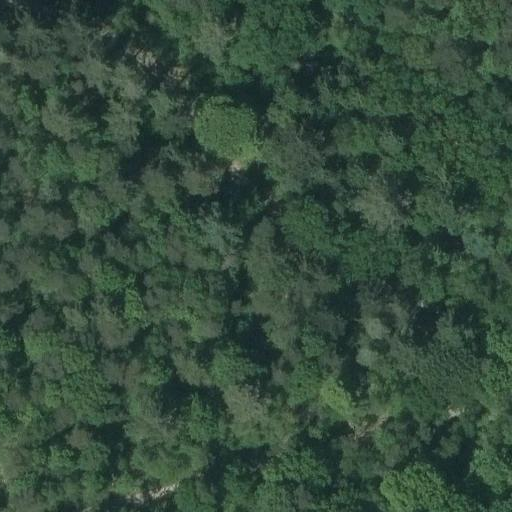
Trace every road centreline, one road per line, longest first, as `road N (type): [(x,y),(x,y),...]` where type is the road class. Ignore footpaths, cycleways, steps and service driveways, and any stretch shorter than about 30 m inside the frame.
road 1 (track): [(125,0),(188,40),(311,201),(443,277),(511,332)]
road 2 (track): [(511,382),(67,511)]
